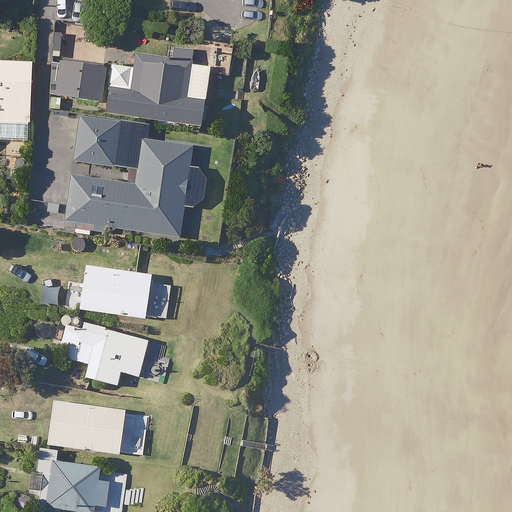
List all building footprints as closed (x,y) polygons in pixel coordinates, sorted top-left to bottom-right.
[(193,55),(173,53),(172,63),(135,59),(133,74),(58,65),(53,101),(106,107),(105,114),(202,126),(203,119),(204,109),(209,71),(191,69),(193,55)] [(31,67),(0,65),(0,142),(26,144),(31,67)] [(147,145),(149,129),(129,126),(121,125),(79,119),(73,164),(123,171),(123,167),(137,169),(134,189),(70,180),(64,224),(178,240),(190,151),(147,145)] [(149,278),(84,268),(78,312),(143,322),(149,278)] [(82,323),(80,331),(64,327),(56,359),(87,366),(83,380),(115,388),(119,374),(136,379),(147,340),(82,323)] [(147,416),(52,403),(46,447),(122,458),(123,454),(141,457),(147,416)] [(96,469),(47,465),(43,510),(66,511),(104,511),(107,487),(95,486),(96,469)]
